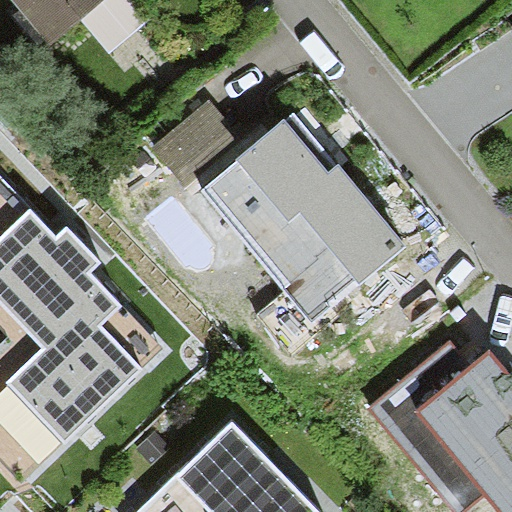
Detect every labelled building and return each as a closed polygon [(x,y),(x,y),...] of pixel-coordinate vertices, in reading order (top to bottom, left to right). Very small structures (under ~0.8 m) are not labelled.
[(10,0),(48,44),(81,17),(110,52),(154,15),(141,0),(10,0)] [(210,103),(154,148),(185,186),(241,141),(210,103)] [(407,249),(295,112),(201,189),(313,325),(407,249)] [(60,240),(0,177),(0,293),(49,345),(11,381),(63,435),(155,349),(86,276),(99,263),(69,232),(60,240)] [(511,511),(511,374),(492,350),(472,366),(451,340),(369,406),(455,511),(470,511),(488,498),(498,511),(511,511)] [(318,511),(232,421),(136,511),(318,511)]
